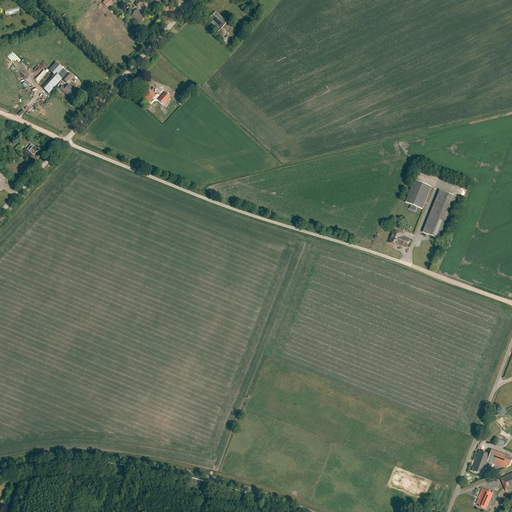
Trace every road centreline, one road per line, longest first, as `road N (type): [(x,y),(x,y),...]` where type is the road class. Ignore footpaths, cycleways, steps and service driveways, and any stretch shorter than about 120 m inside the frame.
road 1 (unclassified): [(64,141),(511,302)]
road 2 (secondary): [(290,511),(188,479),(114,466),(0,474)]
road 3 (residential): [(64,141),(193,0)]
road 4 (unclassified): [(511,340),(448,511)]
